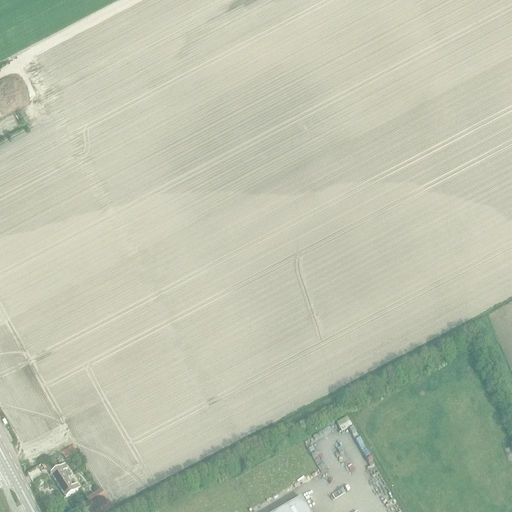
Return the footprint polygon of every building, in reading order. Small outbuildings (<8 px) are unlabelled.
[(340,414),(344,424),(355,419),(352,410),(340,414)] [(327,433),(325,430),(335,424),(332,420),(313,431),(318,439),(324,435),(327,433)] [(362,440),(365,446),(371,443),(368,437),(362,440)] [(63,456),(66,462),(77,457),(74,450),(63,456)] [(369,458),(371,464),(379,462),(377,456),(369,458)] [(58,485),(66,479),(62,472),(67,469),(64,465),(50,473),(58,485)] [(66,479),(58,485),(66,497),(79,489),(77,484),(72,488),(66,479)] [(299,481),(258,500),(263,511),(269,511),(305,495),(299,481)] [(100,490),(86,499),(92,510),(107,501),(100,490)] [(308,511),(301,499),(277,511),(308,511)]
